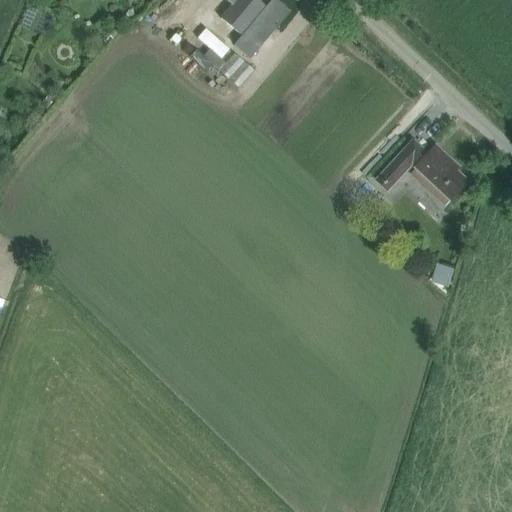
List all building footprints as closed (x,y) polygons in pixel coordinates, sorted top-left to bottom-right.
[(225,0),(231,5),(220,19),(240,36),(265,7),(256,0),(225,0)] [(284,0),(261,25),(278,41),(301,17),(284,0)] [(121,64),(137,62),(135,45),(119,47),(121,64)] [(241,57),(225,75),(244,92),(261,74),(241,57)] [(46,98),(42,103),(47,107),(51,102),(46,98)] [(378,178),(374,181),(387,193),(391,190),(412,167),(415,169),(449,201),(467,182),(432,149),(427,155),(423,151),(424,150),(413,140),(378,178)] [(365,191),(354,203),(367,215),(378,202),(365,191)]
